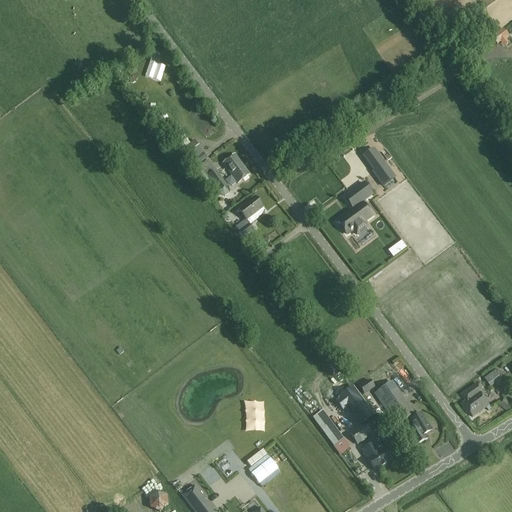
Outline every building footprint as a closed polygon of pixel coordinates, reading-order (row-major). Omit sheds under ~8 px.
[(503,29),(492,38),(497,44),(508,36),(503,29)] [(147,81),(161,81),(162,63),(148,63),(147,81)] [(203,172),(218,193),(221,195),(225,196),(229,193),(229,188),(209,160),(200,166),(199,165),(207,159),(194,141),(186,147),(185,145),(178,151),(209,194),(214,191),(207,181),(208,181),(205,176),(203,172)] [(238,184),(250,175),(235,155),(223,164),(238,184)] [(394,177),(384,163),(372,172),(382,186),(394,177)] [(373,195),(364,183),(344,198),(352,209),(353,209),(354,211),(347,216),(348,217),(339,224),(340,226),(339,227),(343,233),(345,232),(347,235),(352,231),(356,236),(369,228),(364,222),(372,216),(362,203),(373,195)] [(254,197),(238,210),(247,221),(263,208),(254,197)] [(245,221),(236,227),(239,232),(241,231),(246,238),(254,231),(249,225),(248,225),(245,221)] [(265,244),(269,240),(266,235),(261,239),(265,244)] [(492,369),(483,377),(489,385),(499,377),(492,369)] [(364,395),(375,388),(370,380),(360,387),(364,395)] [(415,415),(397,389),(396,389),(391,382),(374,394),(397,427),(415,415)] [(477,384),(462,394),(467,401),(463,404),(473,418),(486,408),(488,411),(491,409),(489,406),(481,394),(483,392),(477,384)] [(511,403),(505,398),(499,406),(507,412),(511,405),(511,403)] [(331,445),(342,437),(322,409),(311,416),(331,445)] [(413,429),(406,433),(415,447),(427,439),(425,435),(420,427),(427,423),(421,414),(409,421),(413,429)] [(380,439),(379,440),(363,451),(368,459),(367,459),(375,472),(392,461),(385,449),(394,443),(374,416),(349,434),(357,446),(375,433),(380,439)] [(338,453),(347,451),(344,441),(335,444),(338,453)] [(242,475),(212,495),(223,511),(236,511),(230,502),(251,487),(242,475)] [(212,511),(204,501),(205,500),(195,486),(182,496),(194,511),(212,511)] [(157,492),(149,498),(150,509),(157,511),(160,511),(169,507),(167,496),(157,492)] [(313,506),(317,511),(320,511),(323,510),(318,503),(313,506)]
